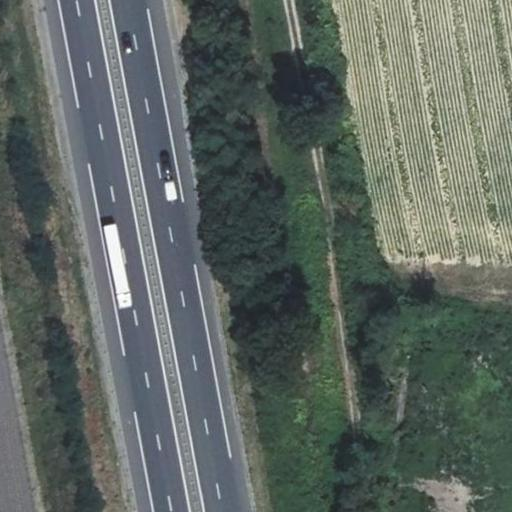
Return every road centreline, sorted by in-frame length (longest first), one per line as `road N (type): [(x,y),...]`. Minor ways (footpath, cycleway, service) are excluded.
road 1 (motorway): [(223,511),(128,0)]
road 2 (motorway): [(75,0),(170,511)]
road 3 (track): [(283,0),(331,267),(358,511)]
